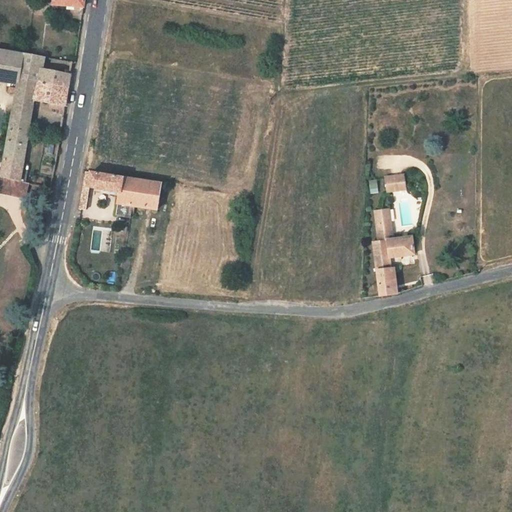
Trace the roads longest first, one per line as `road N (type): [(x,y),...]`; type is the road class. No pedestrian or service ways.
road 1 (residential): [(47,292),(337,312),(511,270)]
road 2 (secondary): [(47,292),(99,0)]
road 3 (secondary): [(0,508),(26,456),(26,389)]
